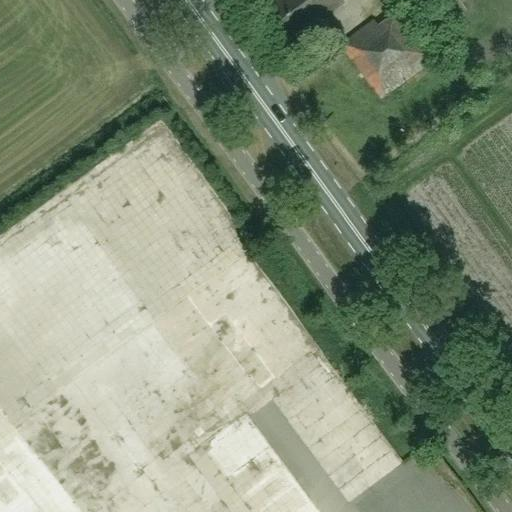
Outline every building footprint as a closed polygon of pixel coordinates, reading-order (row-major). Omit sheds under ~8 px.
[(286,44),(343,3),(340,0),(265,0),(258,6),(286,44)] [(429,0),(437,10),(449,0),(429,0)] [(379,98),(436,57),(396,3),(383,13),(387,18),(377,26),(372,20),(340,45),(379,98)] [(40,408),(57,429),(71,418),(55,397),(40,408)] [(325,410),(327,450),(346,449),(345,427),(354,427),(354,409),(325,410)] [(358,465),(379,452),(375,445),(354,458),(358,465)] [(317,511),(272,449),(230,481),(253,511),(317,511)] [(474,511),(459,482),(451,494),(392,455),(382,470),(377,470),(384,483),(355,497),(360,507),(418,502),(399,511),(474,511)] [(348,479),(339,486),(353,503),(362,496),(348,479)]
